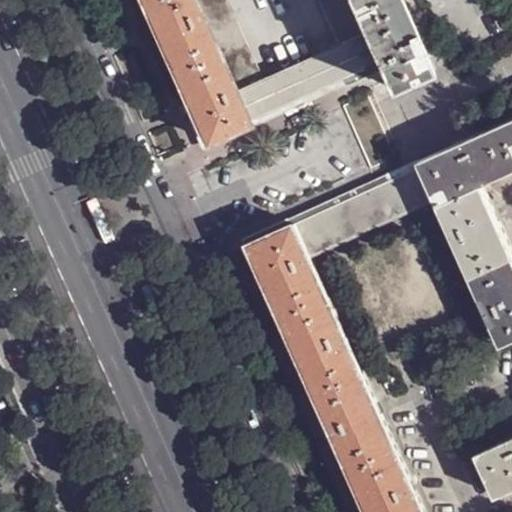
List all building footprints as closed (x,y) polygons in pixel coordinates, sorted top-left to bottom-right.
[(145,0),(207,136),(251,117),(238,89),(197,0),(145,0)] [(197,0),(238,89),(264,78),(228,0),(197,0)] [(322,0),(342,43),(366,32),(351,0),(322,0)] [(389,84),(434,64),(404,0),(351,0),(366,32),(378,60),(381,66),(389,84)] [(378,60),(366,32),(342,43),(264,78),(238,89),(251,117),(378,60)] [(381,66),(378,60),(251,117),(207,136),(210,144),(381,66)] [(511,116),(418,158),(420,163),(435,196),(500,342),(511,336),(511,249),(481,183),(511,168),(511,116)] [(248,233),(250,239),(293,219),(420,163),(418,158),(248,233)] [(309,252),(435,196),(420,163),(293,219),(309,252)] [(373,511),(426,511),(309,252),(293,219),(250,239),(267,276),(373,511)] [(261,278),(267,276),(250,239),(248,233),(242,235),(261,278)] [(511,432),(478,447),(497,492),(511,485),(511,432)]
